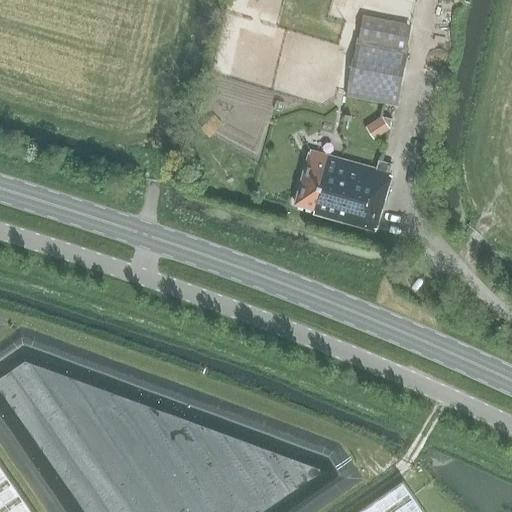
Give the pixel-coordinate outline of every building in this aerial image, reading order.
[(409,45),(357,35),(345,96),(396,106),(409,45)] [(223,125),(214,115),(200,127),(209,138),(223,125)] [(390,129),(381,115),(364,127),(373,140),(390,129)] [(378,159),(375,168),(309,150),(294,203),(314,209),(312,213),(374,231),(390,173),(389,172),(391,163),(378,159)] [(365,481),(353,458),(339,466),(343,473),(305,494),(314,510),(365,481)] [(33,511),(0,463),(0,511),(33,511)] [(423,511),(403,482),(358,511),(423,511)]
